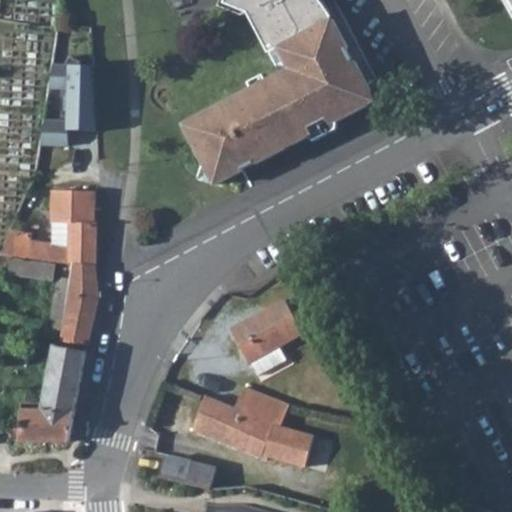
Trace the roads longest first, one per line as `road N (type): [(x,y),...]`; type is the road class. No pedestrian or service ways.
road 1 (residential): [(0,485),(103,486),(147,313),(176,276),(249,228),(462,120)]
road 2 (residential): [(462,120),(445,104),(391,0)]
